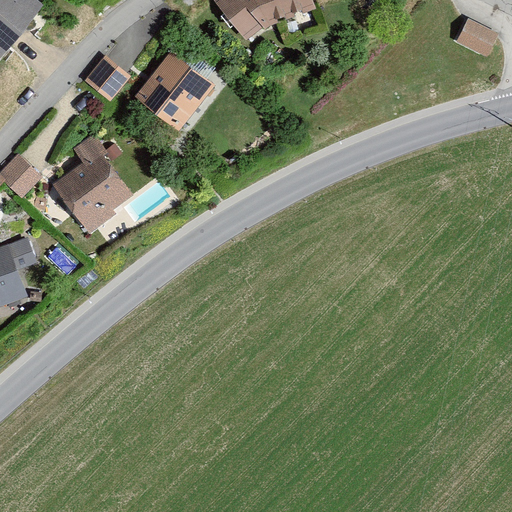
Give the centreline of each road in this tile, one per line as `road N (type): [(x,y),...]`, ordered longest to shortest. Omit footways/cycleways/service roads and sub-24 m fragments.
road 1 (tertiary): [(0,405),(191,245),(307,178),(507,109)]
road 2 (residential): [(0,144),(107,25),(142,0)]
